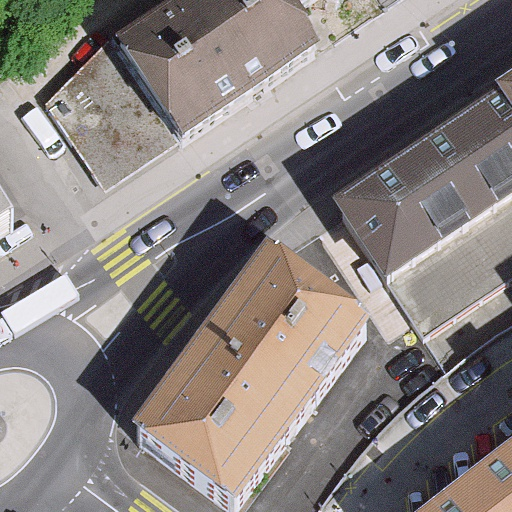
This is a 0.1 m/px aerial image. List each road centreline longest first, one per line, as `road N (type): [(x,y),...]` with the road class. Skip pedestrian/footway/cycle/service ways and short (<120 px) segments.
road 1 (primary): [(290,168),(26,333)]
road 2 (primary): [(91,392),(290,168)]
road 3 (primary): [(290,168),(511,18)]
road 4 (residential): [(511,362),(423,437),(362,511)]
